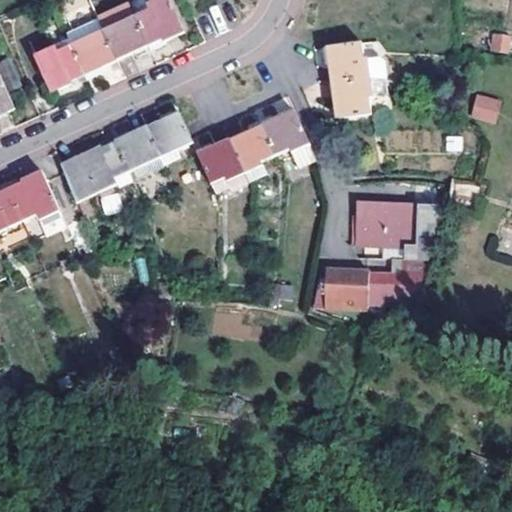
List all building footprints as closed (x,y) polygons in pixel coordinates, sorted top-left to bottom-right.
[(133,16),(146,45),(160,39),(162,43),(183,34),(168,0),(155,0),(143,6),(145,11),(133,16)] [(102,30),(115,59),(130,53),(146,45),(133,16),(102,30)] [(102,30),(70,44),(86,79),(103,72),(100,66),(115,59),(102,30)] [(492,53),(508,54),(509,38),(492,37),(492,53)] [(160,39),(146,45),(149,50),(162,44),(162,43),(160,39)] [(86,79),(70,44),(57,50),(55,46),(32,55),(49,93),(70,84),(70,86),(86,79)] [(146,45),(130,53),(132,58),(145,52),(149,50),(146,45)] [(334,86),(369,82),(388,83),(387,68),(381,63),(373,64),(371,48),(324,52),(326,69),(331,69),(334,86)] [(22,92),(12,68),(2,73),(13,96),(22,92)] [(0,118),(15,112),(0,78),(0,118)] [(371,101),(369,82),(334,86),(340,123),(370,119),(368,101),(371,101)] [(369,82),(371,101),(389,99),(388,83),(369,82)] [(493,107),(474,102),(468,121),(488,127),(493,107)] [(180,116),(178,110),(162,118),(164,123),(180,116)] [(262,127),(275,158),(287,152),(296,171),(312,163),(308,147),(293,113),(275,121),(262,127)] [(162,160),(183,150),(194,145),(180,116),(164,123),(148,130),(162,160)] [(259,122),(262,127),(275,121),(272,116),(259,122)] [(262,127),(259,122),(245,128),(248,133),(262,127)] [(230,141),(246,176),(262,169),(263,168),(261,165),(275,158),(262,127),(248,133),(230,141)] [(122,136),(114,139),(130,174),(136,172),(162,160),(148,130),(130,138),(128,133),(122,136)] [(101,149),(63,167),(80,204),(93,198),(118,187),(116,181),(130,174),(114,139),(99,146),(101,149)] [(197,151),(212,186),(225,180),(227,184),(246,176),(230,141),(214,149),(212,144),(200,150),(197,151)] [(186,157),(183,150),(162,160),(165,167),(186,157)] [(165,167),(162,160),(136,172),(139,178),(165,167)] [(265,175),(262,169),(246,176),(249,183),(265,175)] [(133,180),(130,174),(116,181),(118,187),(133,180)] [(6,189),(23,228),(38,221),(38,223),(59,214),(42,176),(21,186),(22,189),(19,190),(16,185),(6,189)] [(225,180),(212,186),(216,194),(230,189),(231,193),(250,185),(249,183),(246,176),(227,184),(225,180)] [(135,186),(133,180),(118,187),(120,192),(135,186)] [(465,219),(473,192),(453,188),(446,213),(465,219)] [(0,238),(23,228),(6,189),(0,192),(0,238)] [(93,198),(80,204),(92,229),(105,223),(93,198)] [(427,262),(441,211),(358,209),(358,220),(358,248),(405,249),(405,262),(427,262)] [(59,214),(38,223),(46,240),(67,232),(59,214)] [(427,262),(405,262),(405,276),(424,277),(427,262)] [(369,277),(326,276),(326,290),(318,290),(314,307),(325,309),(368,311),(368,308),(387,309),(387,307),(416,308),(424,277),(405,276),(398,276),(387,289),(369,289),(369,277)] [(275,286),(272,313),(281,314),(282,305),(283,287),(275,286)] [(297,288),(283,287),(282,305),(296,306),(297,288)]
